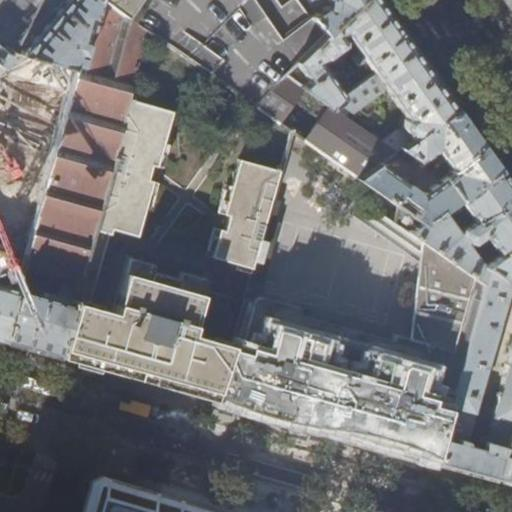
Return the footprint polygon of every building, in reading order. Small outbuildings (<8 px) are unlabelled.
[(80,271),(123,120),(120,119),(126,99),(146,32),(121,15),(100,0),(63,0),(62,2),(30,40),(19,52),(76,67),(22,263),(78,280),(80,271)] [(100,0),(121,15),(131,0),(100,0)] [(285,0),(279,5),(275,0),(131,0),(121,15),(146,32),(251,104),(323,34),(310,16),(307,17),(295,0),(285,0)] [(379,0),(356,0),(336,21),(343,31),(337,35),(331,25),(323,34),(251,104),(291,131),(358,177),(379,162),(400,146),(455,106),(433,76),(423,62),(391,16),(380,0),(379,0)] [(324,0),(325,0),(324,6),(310,16),(323,34),(331,25),(336,21),(356,0),(324,0)] [(511,6),(511,0),(502,0),(509,9),(511,6)] [(22,263),(76,67),(19,52),(6,68),(0,75),(0,338),(1,339),(15,287),(22,263)] [(190,334),(204,279),(180,272),(178,280),(149,272),(152,264),(128,258),(111,311),(88,304),(110,227),(135,234),(147,192),(151,179),(145,178),(149,162),(160,165),(163,152),(159,150),(170,111),(126,99),(120,119),(123,120),(80,271),(78,280),(72,299),(57,355),(108,369),(173,387),(211,398),(230,346),(190,334)] [(458,197),(499,167),(488,152),(476,135),(471,128),(463,117),(455,106),(400,146),(416,159),(435,146),(442,155),(437,159),(441,164),(446,161),(452,170),(420,192),(379,162),(358,177),(391,202),(397,193),(417,209),(411,217),(420,223),(441,208),(458,197)] [(257,250),(272,199),(280,170),(239,159),(227,201),(221,200),(217,212),(228,215),(223,230),(213,227),(209,238),(215,240),(210,255),(235,262),(233,267),(251,272),(254,261),(257,250)] [(498,254),(511,244),(511,185),(507,179),(499,167),(458,197),(473,219),(462,228),(461,232),(458,232),(441,208),(420,223),(411,217),(397,207),(393,221),(419,239),(483,284),(488,270),(481,266),(483,265),(466,242),(466,239),(470,240),(483,232),(498,254)] [(152,193),(155,181),(151,179),(147,192),(152,193)] [(433,460),(483,284),(419,239),(408,336),(394,332),(393,339),(388,355),(386,354),(379,341),(370,333),(364,331),(338,434),(381,446),(433,460)] [(511,244),(498,254),(483,265),(481,266),(488,270),(503,280),(511,273),(511,244)] [(260,262),(264,251),(257,250),(254,261),(260,262)] [(511,416),(511,340),(491,415),(485,414),(476,448),(464,444),(474,411),(473,411),(509,283),(503,280),(488,270),(483,284),(433,460),(454,466),(465,469),(477,473),(495,478),(511,416)] [(57,355),(72,299),(40,290),(38,294),(15,287),(1,339),(29,347),(57,355)] [(364,331),(299,313),(301,306),(266,296),(258,296),(254,300),(244,297),(230,346),(211,398),(268,414),(338,434),(364,331)] [(388,355),(393,339),(370,333),(379,341),(386,354),(388,355)] [(511,416),(495,478),(508,481),(511,482),(511,416)] [(158,511),(164,494),(123,482),(115,483),(106,511),(158,511)] [(222,511),(164,494),(158,511),(222,511)]
